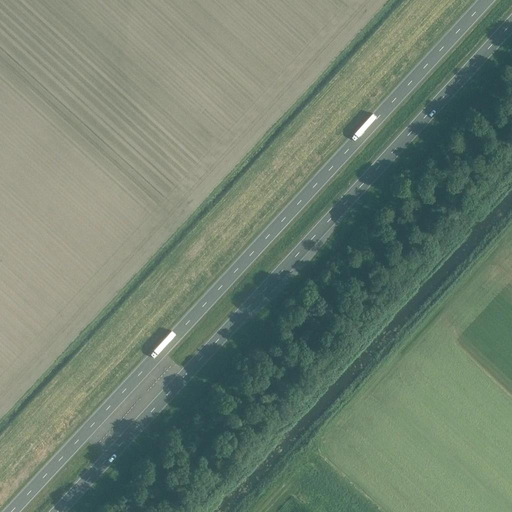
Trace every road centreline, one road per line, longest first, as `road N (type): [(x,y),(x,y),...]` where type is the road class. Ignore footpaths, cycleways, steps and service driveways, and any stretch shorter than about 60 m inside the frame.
road 1 (trunk): [(488,0),(12,511)]
road 2 (trunk): [(60,511),(511,24)]
